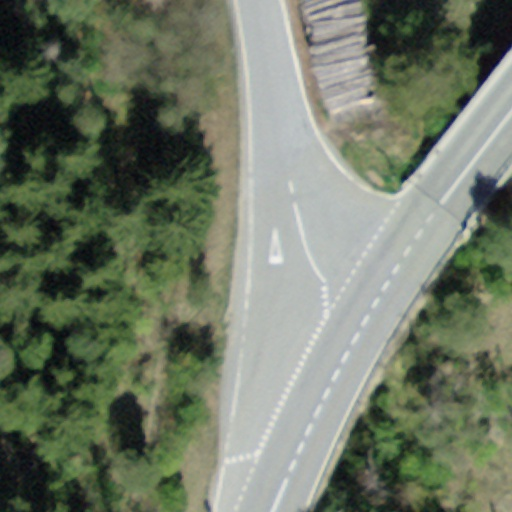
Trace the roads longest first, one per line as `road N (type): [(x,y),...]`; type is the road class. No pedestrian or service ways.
road 1 (tertiary): [(358,331),(329,294),(301,227),(259,0)]
road 2 (primary): [(358,331),(436,205),(511,108)]
road 3 (primary): [(271,511),(358,331)]
